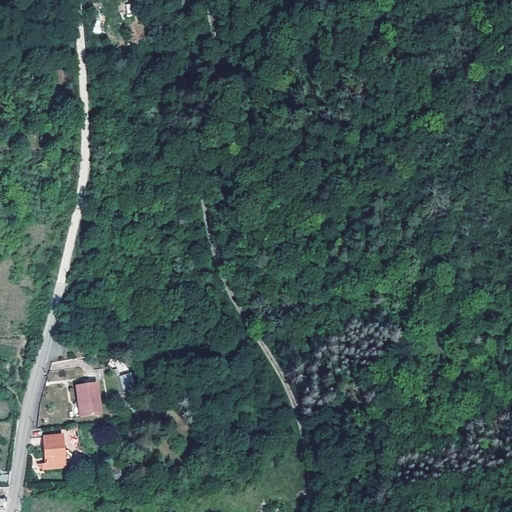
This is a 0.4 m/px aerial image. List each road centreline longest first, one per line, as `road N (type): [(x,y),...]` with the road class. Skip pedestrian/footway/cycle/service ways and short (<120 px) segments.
road 1 (track): [(208,0),(216,29),(214,96),(202,153),(214,252),(300,415),(311,511)]
road 2 (residential): [(10,511),(90,142),(80,0)]
